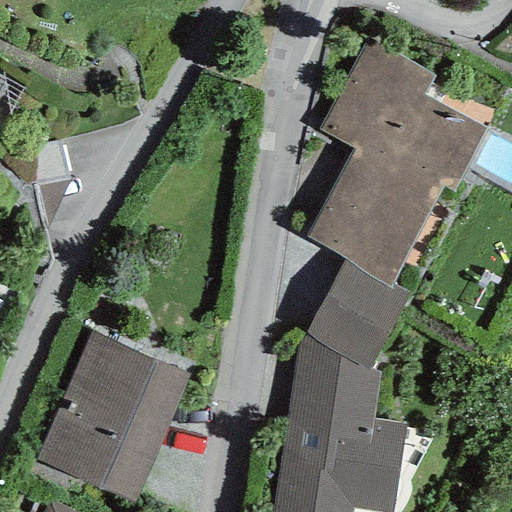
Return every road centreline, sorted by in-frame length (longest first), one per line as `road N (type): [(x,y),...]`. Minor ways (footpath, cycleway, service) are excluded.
road 1 (residential): [(227,511),(314,0)]
road 2 (residential): [(0,419),(80,238),(223,0)]
